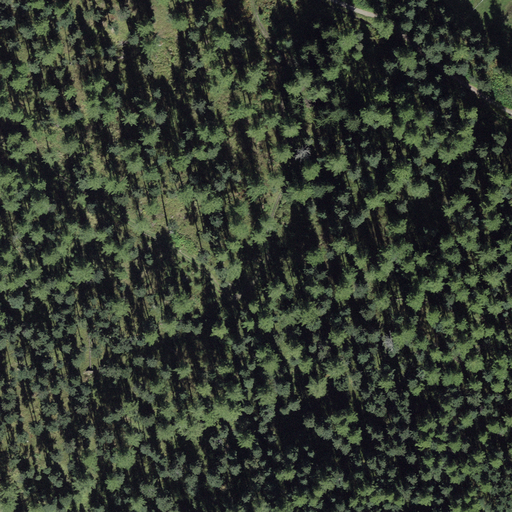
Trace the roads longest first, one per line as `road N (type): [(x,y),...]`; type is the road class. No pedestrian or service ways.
road 1 (track): [(251,0),(287,60),(285,171),(256,296),(240,315)]
road 2 (track): [(0,142),(165,241),(240,315)]
road 3 (track): [(336,0),(511,109)]
road 4 (track): [(240,511),(224,437),(247,348),(240,315)]
